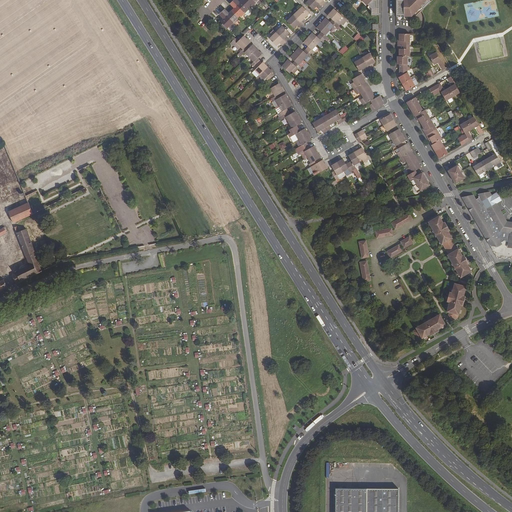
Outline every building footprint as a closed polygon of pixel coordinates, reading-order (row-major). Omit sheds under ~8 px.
[(233,0),(233,1),(245,13),(248,10),(247,9),(249,7),(242,0),(241,0),(240,2),(237,0),(233,0)] [(315,0),(308,0),(306,3),(313,10),(316,7),(318,9),(322,6),(315,0)] [(366,0),(371,5),(371,15),(379,16),(379,0),(366,0)] [(423,9),(431,2),(429,0),(396,0),(396,16),(408,16),(411,12),(413,14),(421,6),(423,9)] [(233,1),(230,4),(231,5),(234,8),(231,11),(238,17),(240,16),(241,17),(245,13),(233,1)] [(302,7),(294,15),(303,25),(307,21),(304,18),(309,14),(302,7)] [(225,9),(222,12),(234,24),(237,21),(236,20),(238,17),(231,11),(229,13),(226,10),(225,9)] [(343,25),(347,21),(344,18),(334,9),(328,16),(332,20),(335,22),(339,26),(342,24),(343,25)] [(222,12),(219,15),(220,16),(223,19),(221,21),(227,28),(229,26),(230,27),(234,24),(222,12)] [(294,15),(287,22),(294,28),(297,25),(300,28),(303,25),(294,15)] [(326,18),(321,23),(330,30),(334,26),(336,28),(339,26),(335,22),(332,20),(330,22),(326,18)] [(321,23),(317,28),(321,32),(319,34),(326,40),(328,38),(325,35),(330,30),(321,23)] [(283,26),(276,33),(285,42),(289,39),(286,36),(289,33),(283,26)] [(276,33),(269,39),(276,46),(279,43),(282,45),(285,42),(276,33)] [(312,33),(308,37),(317,45),(321,40),(323,42),(326,40),(319,34),(317,37),(312,33)] [(250,43),(243,36),(239,40),(234,45),(238,49),(241,47),(243,49),(246,47),(250,43)] [(308,47),(306,49),(312,55),(315,52),(312,50),(317,45),(308,37),(304,43),(308,47)] [(339,49),(342,46),(334,39),(331,42),(339,49)] [(243,49),(240,52),(242,55),(245,53),(249,57),(257,49),(252,45),(248,49),(246,47),(243,49)] [(345,45),(339,51),(342,54),(348,49),(345,45)] [(410,45),(399,45),(399,56),(408,56),(410,56),(410,45)] [(299,47),(295,52),(303,60),(308,55),(310,57),(312,55),(306,49),(304,52),(299,47)] [(257,49),(249,57),(254,62),(251,64),(254,67),(260,61),(257,58),(262,54),(257,49)] [(295,62),(293,64),(298,69),(299,70),(301,67),(299,65),(303,60),(295,52),(290,57),(295,62)] [(436,52),(429,56),(434,64),(438,62),(442,70),(445,68),(436,52)] [(370,53),(362,58),(369,70),(373,67),(371,64),(375,62),(370,53)] [(399,56),(397,56),(397,63),(399,63),(399,68),(407,69),(408,56),(399,56)] [(362,58),(354,62),(359,71),(363,69),(365,72),(369,70),(362,58)] [(288,60),(282,67),(289,73),(291,71),(294,74),(298,69),(293,64),(288,60)] [(260,61),(254,67),(256,69),(255,70),(260,75),(268,67),(263,62),(262,63),(260,61)] [(268,67),(260,75),(264,80),(265,79),(268,81),(269,80),(274,75),(271,73),(272,72),(268,67)] [(407,69),(399,68),(399,75),(401,77),(399,78),(402,84),(411,79),(407,73),(407,69)] [(361,74),(353,79),(354,82),(351,84),(354,89),(366,82),(361,74)] [(264,80),(260,75),(257,78),(256,79),(261,83),(264,80)] [(451,77),(447,79),(452,86),(448,88),(453,97),(460,93),(451,77)] [(411,79),(402,84),(406,91),(415,86),(411,79)] [(366,82),(354,89),(357,94),(360,93),(362,95),(370,91),(366,82)] [(440,83),(436,85),(440,92),(444,98),(446,101),(453,97),(448,88),(444,91),(440,83)] [(275,86),(267,90),(270,96),(274,94),(275,96),(278,95),(284,92),(279,84),(275,86)] [(370,91),(362,95),(363,98),(360,100),(363,105),(371,101),(375,98),(370,91)] [(275,96),(271,99),(273,102),(275,100),(279,106),(288,100),(285,94),(280,97),(278,95),(275,96)] [(375,98),(371,101),(372,103),(369,106),(372,111),(384,104),(379,96),(375,98)] [(415,97),(406,103),(410,109),(419,104),(415,97)] [(288,100),(279,106),(282,112),(280,113),(281,116),(288,112),(287,109),(292,106),(288,100)] [(419,104),(410,109),(414,116),(416,115),(423,111),(419,104)] [(423,111),(416,115),(421,124),(431,119),(425,109),(423,111)] [(336,110),(328,114),(333,123),(337,121),(339,124),(343,122),(341,118),(337,110),(336,110)] [(288,112),(281,116),(283,119),(285,117),(289,123),(299,117),(295,112),(290,114),(288,112)] [(328,114),(320,119),(327,131),(332,128),(330,125),(333,123),(328,114)] [(390,115),(380,120),(384,126),(393,120),(390,115)] [(299,117),(289,123),(292,129),(290,130),(291,133),(298,129),(297,126),(302,123),(299,117)] [(474,117),(467,121),(472,130),(476,127),(480,135),(483,133),(474,117)] [(320,119),(313,123),(317,132),(321,130),(323,133),(327,131),(320,119)] [(431,119),(421,124),(427,134),(436,129),(431,119)] [(393,120),(384,126),(387,131),(396,126),(393,120)] [(467,121),(460,125),(461,127),(465,134),(469,141),(472,139),(468,132),(472,130),(467,121)] [(298,129),(291,133),(288,134),(293,143),(299,140),(308,134),(305,128),(300,131),(298,129)] [(255,133),(258,138),(264,134),(260,129),(255,133)] [(398,129),(389,135),(392,140),(402,135),(398,129)] [(436,129),(427,134),(433,144),(440,140),(442,139),(436,129)] [(308,134),(299,140),(302,145),(300,147),(301,150),(308,146),(307,143),(312,140),(308,134)] [(402,135),(392,140),(395,146),(398,145),(400,148),(406,144),(404,141),(405,140),(402,135)] [(433,144),(431,145),(435,151),(444,147),(440,140),(433,144)] [(278,144),(281,149),(286,147),(283,141),(278,144)] [(400,148),(399,148),(400,151),(399,152),(402,157),(412,151),(407,143),(406,144),(400,148)] [(301,153),(303,152),(304,151),(308,157),(317,152),(314,146),(309,148),(308,146),(301,150),(293,154),(295,157),(301,153)] [(444,147),(435,151),(439,159),(448,154),(444,147)] [(362,148),(354,153),(359,161),(362,159),(364,162),(369,159),(362,148)] [(477,148),(470,152),(473,157),(474,159),(477,157),(481,155),(477,148)] [(412,151),(402,157),(405,162),(407,161),(408,164),(416,159),(412,151)] [(321,161),(320,158),(321,158),(317,152),(308,157),(311,163),(309,164),(311,167),(321,161)] [(354,165),(360,162),(359,161),(354,153),(348,156),(351,161),(349,163),(353,169),(358,178),(361,176),(356,168),(354,165)] [(480,162),(473,167),(478,176),(486,171),(493,167),(501,163),(496,154),(488,158),(480,162)] [(343,159),(337,162),(343,172),(348,169),(350,171),(353,169),(349,163),(346,164),(343,159)] [(416,159),(408,164),(410,167),(408,168),(411,173),(421,167),(416,159)] [(327,168),(322,160),(321,161),(311,167),(315,175),(327,168)] [(334,171),(332,173),(336,180),(339,178),(337,175),(343,172),(337,162),(332,166),(334,171)] [(457,165),(449,170),(451,173),(450,174),(451,177),(461,172),(457,165)] [(413,178),(417,184),(426,179),(424,175),(423,176),(421,173),(416,176),(413,172),(411,173),(407,175),(410,180),(413,178)] [(461,172),(451,177),(453,180),(455,180),(456,183),(465,178),(461,172)] [(429,186),(427,182),(428,182),(426,179),(413,186),(416,193),(420,190),(429,186)] [(36,192),(29,196),(33,202),(39,198),(36,192)] [(473,195),(461,197),(489,245),(497,247),(502,244),(501,243),(505,241),(508,241),(508,244),(511,247),(511,222),(511,223),(508,223),(496,203),(488,208),(486,205),(485,204),(486,199),(492,196),(490,192),(478,194),(480,197),(476,199),(473,195)] [(492,196),(486,199),(485,204),(486,205),(488,208),(496,203),(501,200),(497,192),(492,196)] [(29,199),(9,208),(14,220),(19,218),(35,212),(34,210),(29,199)] [(410,214),(398,222),(401,227),(413,219),(410,214)] [(439,216),(428,222),(442,245),(443,244),(445,248),(453,243),(451,239),(452,239),(448,232),(450,231),(445,223),(444,224),(439,216)] [(8,223),(0,227),(0,234),(11,229),(8,223)] [(20,223),(16,225),(31,262),(17,269),(18,272),(14,274),(18,282),(44,269),(39,259),(41,259),(28,226),(23,228),(20,223)] [(377,239),(394,236),(392,229),(376,232),(377,239)] [(401,243),(406,249),(414,242),(409,236),(401,243)] [(362,259),(370,258),(367,241),(359,243),(362,259)] [(387,253),(390,258),(402,251),(399,246),(387,253)] [(448,255),(461,278),(471,272),(467,264),(469,264),(464,255),(462,256),(458,249),(457,249),(455,246),(447,251),(449,254),(448,255)] [(363,282),(371,281),(367,261),(360,262),(363,282)] [(0,291),(14,284),(10,276),(2,279),(1,275),(0,275),(0,291)] [(448,316),(457,319),(461,305),(463,306),(465,297),(463,296),(466,287),(454,283),(452,293),(449,292),(447,301),(449,302),(447,312),(449,312),(448,316)] [(417,339),(421,337),(422,338),(430,334),(430,336),(439,331),(438,329),(446,325),(439,314),(416,328),(417,329),(413,331),(417,339)] [(398,511),(398,489),(367,488),(335,488),(335,511),(398,511)]
